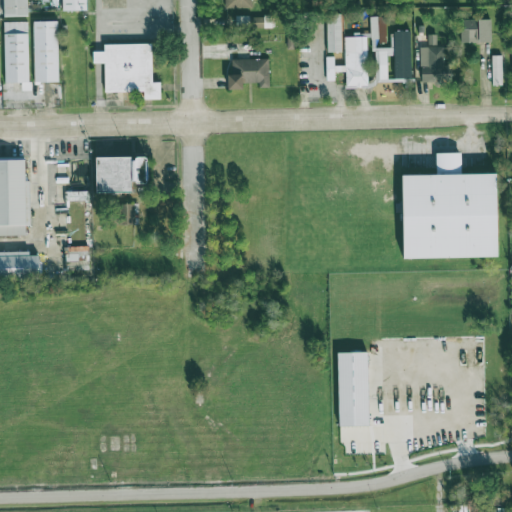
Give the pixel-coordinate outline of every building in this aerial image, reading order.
[(4,0),(4,16),(28,16),(28,0),(4,0)] [(62,0),(62,10),(87,10),(87,0),(62,0)] [(225,0),(225,8),(252,7),(251,0),(225,0)] [(341,13),(326,13),(327,52),(341,52),(341,13)] [(410,31),(394,31),(394,46),(386,46),(385,16),(373,16),(373,81),(387,81),(387,55),(394,55),(394,78),(410,78),(410,31)] [(264,17),(250,18),(250,28),(270,27),(270,24),(264,24),(264,17)] [(490,18),(460,19),(460,42),(491,42),(490,18)] [(28,21),(5,22),(5,82),(29,81),(28,21)] [(59,82),(58,21),(35,21),(35,82),(59,82)] [(443,46),(437,46),(437,34),(428,34),(428,47),(420,47),(420,77),(444,77),(443,46)] [(344,36),(345,66),(334,66),(333,56),(326,57),(327,80),(335,80),(334,71),(345,71),(346,87),(368,87),(366,36),(344,36)] [(153,43),(104,43),(104,51),(94,51),(94,63),(105,63),(105,91),(145,91),(145,99),(162,98),(162,82),(153,82),(153,43)] [(501,55),(491,55),(492,85),(502,85),(501,55)] [(268,59),(231,59),(232,74),(227,75),(228,89),(242,89),(242,83),(258,82),(258,88),(269,87),(268,59)] [(500,258),(499,173),(462,173),(462,152),(437,152),(437,174),(405,174),(406,259),(500,258)] [(98,193),(134,193),(134,176),(139,176),(139,157),(98,157),(98,193)] [(0,235),(29,235),(28,158),(0,158),(0,235)] [(118,221),(134,221),(134,204),(117,205),(118,221)] [(89,269),(88,246),(65,247),(65,264),(68,264),(68,270),(89,269)] [(0,254),(0,281),(43,281),(43,254),(0,254)] [(367,352),(337,353),(338,426),(368,426),(367,352)]
